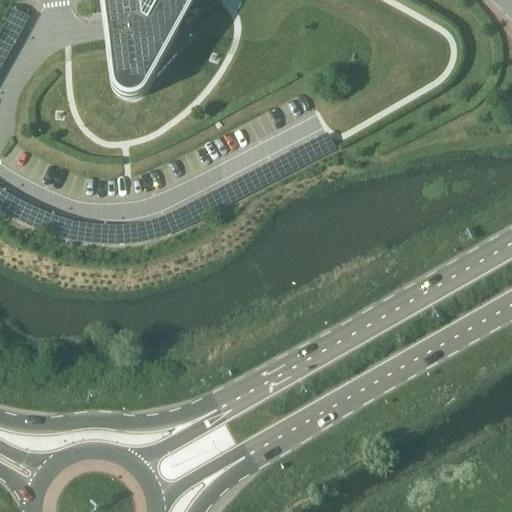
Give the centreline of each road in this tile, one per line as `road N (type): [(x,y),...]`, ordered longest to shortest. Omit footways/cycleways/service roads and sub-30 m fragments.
road 1 (primary): [(511,244),(247,400)]
road 2 (primary): [(263,449),(511,305)]
road 3 (primary): [(247,400),(158,422),(0,419)]
road 4 (primary): [(247,400),(135,463)]
road 5 (primary): [(155,509),(198,476),(263,449)]
